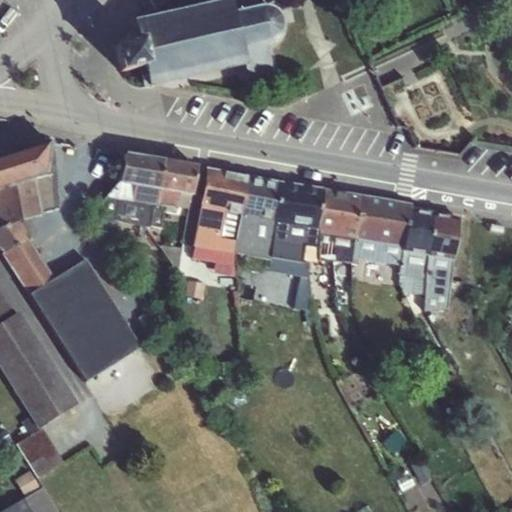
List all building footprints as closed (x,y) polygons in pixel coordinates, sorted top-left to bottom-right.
[(283,32),(281,18),(274,11),(257,5),(255,0),(221,0),(132,21),(135,40),(110,47),(117,75),(137,72),(141,89),(150,89),(243,68),(246,75),(271,69),(267,48),(277,41),(283,32)] [(0,258),(85,383),(140,349),(84,260),(52,279),(29,242),(35,232),(28,221),(58,208),(52,142),(0,158),(0,258)] [(118,186),(157,192),(162,163),(124,156),(118,186)] [(157,192),(158,193),(179,196),(191,198),(196,168),(162,163),(157,192)] [(199,209),(240,217),(247,179),(205,171),(199,209)] [(247,179),(240,217),(273,224),(278,185),(247,179)] [(278,185),(273,224),(316,231),(322,192),(278,185)] [(157,192),(118,186),(105,199),(99,208),(103,217),(89,224),(108,257),(123,247),(110,224),(113,225),(114,222),(148,229),(150,229),(154,207),(158,193),(157,192)] [(154,207),(150,229),(160,231),(163,214),(164,214),(165,209),(176,211),(179,196),(158,193),(154,207)] [(240,217),(199,209),(192,248),(233,255),(235,242),(237,236),(240,217)] [(240,217),(237,236),(250,239),(247,258),(268,261),(268,259),(271,244),(273,224),(240,217)] [(268,259),(268,261),(265,275),(298,280),(308,281),(318,281),(318,272),(318,247),(318,235),(318,231),(316,231),(273,224),(271,244),(268,259)] [(235,242),(233,255),(247,258),(250,239),(237,236),(235,242)] [(354,261),(355,237),(323,236),(322,251),(336,252),(335,260),(354,261)] [(181,249),(158,247),(176,275),(181,249)] [(308,281),(298,280),(301,310),(311,308),(308,281)] [(0,324),(14,316),(0,294),(0,324)] [(311,308),(301,310),(300,310),(307,341),(319,339),(311,308)] [(148,312),(137,319),(153,341),(164,334),(148,312)] [(14,316),(0,324),(0,373),(37,432),(41,429),(78,406),(18,313),(14,316)] [(239,363),(220,364),(222,384),(241,383),(239,363)] [(41,429),(37,432),(15,446),(36,481),(63,464),(41,429)] [(23,500),(30,511),(56,511),(42,488),(23,500)] [(30,511),(23,500),(1,511),(30,511)]
